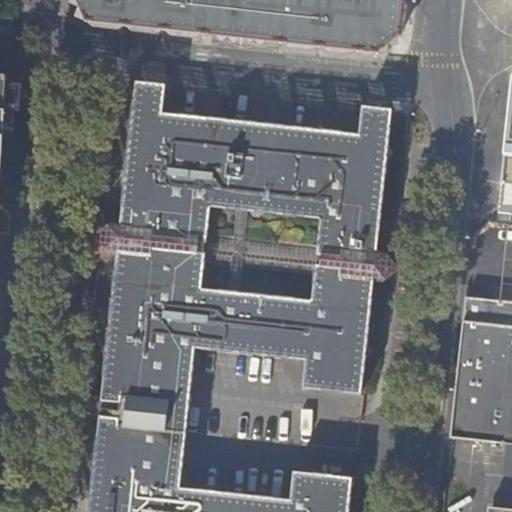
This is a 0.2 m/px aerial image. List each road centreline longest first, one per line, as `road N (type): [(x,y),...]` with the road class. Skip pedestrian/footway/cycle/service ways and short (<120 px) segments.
road 1 (residential): [(39,511),(83,53)]
road 2 (residential): [(420,511),(457,142),(445,88)]
road 3 (residential): [(83,53),(445,88)]
